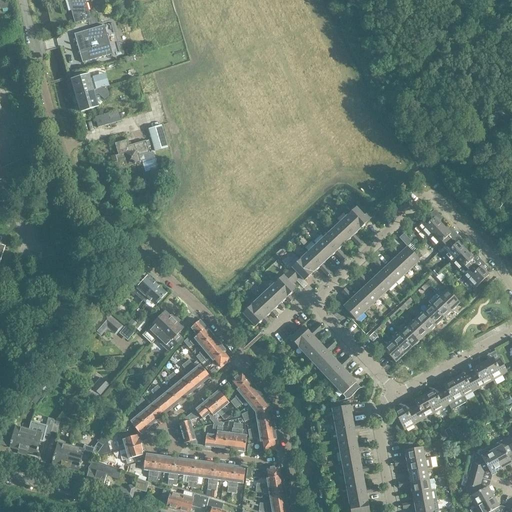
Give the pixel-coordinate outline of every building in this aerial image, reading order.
[(8,0),(0,0),(0,9),(10,7),(8,0)] [(67,0),(66,1),(69,11),(71,10),(75,23),(91,18),(85,0),(67,0)] [(105,26),(74,34),(83,63),(113,54),(105,26)] [(88,75),(71,80),(81,112),(98,107),(95,96),(99,95),(105,100),(109,95),(104,79),(98,77),(96,85),(92,86),(88,75)] [(0,105),(0,181),(2,180),(5,185),(30,174),(23,158),(1,168),(0,165),(0,109),(1,108),(0,105)] [(108,113),(95,117),(98,128),(121,121),(119,116),(110,119),(108,113)] [(161,125),(149,129),(155,151),(168,148),(161,125)] [(128,166),(140,162),(140,161),(142,161),(146,172),(143,173),(146,185),(158,182),(157,177),(160,176),(158,171),(159,168),(157,165),(156,163),(156,159),(154,157),(152,151),(149,152),(146,140),(128,146),(126,140),(115,143),(118,154),(115,155),(117,161),(114,162),(118,174),(130,171),(128,166)] [(364,216),(356,207),(348,215),(360,228),(372,217),(367,213),(364,216)] [(432,220),(425,213),(414,223),(417,227),(420,230),(429,239),(443,225),(435,217),(432,220)] [(348,215),(340,222),(352,236),(354,234),(360,228),(348,215)] [(37,220),(41,247),(55,245),(52,218),(37,220)] [(352,236),(340,222),(332,230),(344,243),(351,237),(355,242),(358,239),(354,234),(352,236)] [(443,225),(429,239),(436,247),(437,246),(441,251),(451,241),(447,237),(451,234),(443,225)] [(336,251),(338,249),(344,243),(332,230),(324,237),(336,251)] [(404,233),(399,238),(408,247),(412,243),(404,233)] [(336,251),(324,237),(316,245),(328,258),(335,252),(339,256),(342,254),(338,249),(336,251)] [(451,241),(441,251),(444,254),(444,255),(451,263),(466,250),(458,242),(455,244),(451,241)] [(320,265),(322,264),(328,258),(316,245),(308,252),(320,265)] [(398,256),(399,255),(412,268),(420,260),(408,247),(401,253),(397,249),(393,252),(398,256)] [(466,250),(451,263),(459,272),(459,271),(463,275),(474,265),(470,261),(473,258),(466,250)] [(320,265),(308,252),(300,260),(312,273),(319,267),(323,271),(326,268),(322,264),(320,265)] [(427,252),(419,259),(420,260),(425,265),(433,258),(427,252)] [(404,275),(412,268),(399,255),(398,256),(391,262),(404,275)] [(300,260),(288,271),(296,281),(301,276),(304,280),(312,273),(300,260)] [(382,271),(383,269),(396,283),(404,275),(391,262),(385,268),(381,263),(378,267),(382,271)] [(474,265),(463,275),(467,279),(466,280),(475,288),(489,275),(481,266),(478,269),(474,265)] [(388,290),(396,283),(383,269),(382,271),(376,277),(388,290)] [(288,271),(275,283),(287,297),(289,295),(296,289),(292,285),(296,281),(288,271)] [(446,278),(441,273),(436,278),(441,283),(443,283),(446,280),(446,278)] [(137,289),(135,291),(140,296),(139,298),(142,301),(157,285),(148,277),(137,289)] [(366,286),(368,284),(380,297),(388,290),(376,277),(369,283),(365,278),(362,281),(366,286)] [(275,283),(267,290),(279,304),(281,302),(285,298),(289,303),(293,300),(289,295),(287,297),(275,283)] [(429,287),(426,283),(421,288),(424,291),(429,287)] [(372,305),(380,297),(368,284),(366,286),(360,292),(372,305)] [(157,285),(142,301),(144,302),(148,299),(155,305),(166,293),(157,285)] [(447,289),(439,297),(451,310),(460,303),(447,289)] [(267,290),(259,298),(271,311),(273,310),(277,305),(282,310),(285,307),(281,302),(279,304),(267,290)] [(350,301),(352,299),(364,312),(372,305),(360,292),(354,297),(349,293),(346,296),(350,301)] [(437,295),(429,302),(431,304),(443,318),(451,310),(439,297),(437,295)] [(259,298),(251,305),(263,318),(265,317),(270,313),(274,317),(277,314),(273,310),(271,311),(259,298)] [(356,320),(364,312),(352,299),(350,301),(344,307),(356,320)] [(119,309),(111,302),(107,308),(114,314),(119,309)] [(431,304),(423,312),(435,325),(443,318),(431,304)] [(263,318),(251,305),(243,313),(255,326),(262,320),(266,324),(269,321),(265,317),(263,318)] [(165,311),(142,335),(152,344),(156,339),(155,339),(177,316),(173,313),(170,316),(165,311)] [(106,312),(91,329),(100,337),(107,329),(114,335),(122,326),(106,312)] [(423,312),(415,319),(427,333),(435,325),(423,312)] [(155,339),(156,339),(169,352),(182,338),(177,334),(182,328),(177,323),(180,320),(177,316),(155,339)] [(415,319),(407,327),(419,340),(427,333),(415,319)] [(134,328),(140,332),(146,324),(140,320),(134,328)] [(184,342),(186,345),(206,328),(200,320),(199,321),(190,328),(195,333),(192,336),(184,342)] [(133,333),(126,326),(119,334),(127,340),(133,333)] [(304,326),(290,339),(298,347),(311,334),(310,333),(304,326)] [(407,327),(399,334),(412,347),(419,340),(407,327)] [(206,328),(186,345),(189,348),(193,345),(193,346),(198,343),(200,346),(213,336),(206,328)] [(311,334),(298,347),(306,355),(319,342),(313,336),(318,332),(314,329),(310,333),(311,334)] [(399,334),(391,341),(404,355),(412,347),(399,334)] [(196,357),(199,360),(219,344),(213,336),(200,346),(203,350),(199,353),(200,354),(196,357)] [(404,355),(391,341),(383,349),(395,362),(404,355)] [(319,342),(306,355),(313,363),(326,350),(325,349),(319,342)] [(219,344),(199,360),(202,364),(206,361),(206,362),(210,358),(213,361),(225,351),(219,344)] [(326,350),(313,363),(320,371),(334,358),(328,352),(332,348),(329,345),(325,349),(326,350)] [(217,366),(209,372),(212,376),(218,371),(230,361),(224,353),(226,352),(225,351),(213,361),(217,366)] [(493,357),(483,363),(492,380),(502,375),(502,374),(507,371),(500,359),(495,361),(493,357)] [(334,358),(320,371),(328,378),(341,366),(339,364),(334,358)] [(189,360),(185,363),(202,384),(210,377),(200,365),(196,368),(193,364),(192,365),(189,360)] [(341,366),(328,378),(335,386),(348,374),(342,368),(347,363),(344,360),(339,364),(341,366)] [(188,375),(184,378),(194,390),(202,384),(185,363),(182,366),(185,370),(188,375)] [(475,372),(470,375),(477,388),(482,385),(483,385),(492,380),(483,363),(473,368),(475,372)] [(173,373),(170,376),(187,396),(194,390),(184,378),(181,381),(177,377),(173,373)] [(241,373),(220,390),(223,393),(231,387),(231,386),(232,385),(236,390),(249,380),(249,379),(247,380),(241,373)] [(348,374),(335,386),(343,394),(344,399),(347,399),(348,398),(349,398),(350,397),(351,396),(352,396),(358,389),(359,389),(359,388),(360,388),(361,388),(348,374)] [(464,374),(454,379),(463,397),(473,391),(473,390),(477,388),(470,375),(466,377),(464,374)] [(172,387),(169,390),(179,403),(187,396),(170,376),(166,379),(170,383),(169,383),(172,387)] [(101,378),(88,392),(99,397),(101,395),(109,386),(101,378)] [(441,391),(448,404),(451,410),(466,402),(463,397),(454,379),(444,385),(446,388),(441,391)] [(230,402),(233,405),(255,387),(249,380),(236,390),(239,394),(235,397),(236,398),(230,402)] [(67,392),(75,397),(80,389),(71,384),(67,392)] [(158,386),(154,388),(171,409),(179,403),(169,390),(165,393),(162,389),(161,390),(158,386)] [(255,387),(233,405),(236,409),(241,404),(242,405),(246,402),(249,405),(261,395),(255,387)] [(157,400),(153,403),(163,415),(171,409),(154,388),(151,391),(154,396),(157,400)] [(219,390),(211,397),(228,418),(231,415),(228,411),(224,407),(229,403),(219,390)] [(434,390),(424,396),(434,413),(444,407),(444,406),(448,404),(441,391),(436,394),(434,390)] [(42,396),(34,391),(28,399),(36,404),(42,396)] [(242,415),(243,418),(271,406),(261,395),(249,405),(253,410),(242,415)] [(417,405),(412,407),(419,420),(423,418),(424,418),(434,413),(424,396),(414,401),(417,405)] [(131,403),(124,397),(119,404),(126,409),(131,403)] [(211,397),(203,403),(213,416),(217,413),(221,417),(224,420),(226,420),(228,418),(211,397)] [(142,398),(139,401),(156,422),(163,415),(153,403),(149,406),(146,402),(142,398)] [(141,413),(138,416),(148,428),(156,422),(139,401),(137,403),(136,405),(139,408),(138,409),(141,413)] [(332,408),(334,419),(352,416),(349,401),(343,402),(343,406),(332,408)] [(203,403),(195,410),(203,419),(208,415),(211,418),(210,419),(214,424),(218,423),(219,423),(213,416),(203,403)] [(271,406),(243,418),(245,422),(256,417),(257,423),(273,420),(271,406)] [(419,420),(412,407),(407,410),(405,407),(395,412),(404,429),(414,424),(414,423),(419,420)] [(193,411),(179,423),(181,433),(193,430),(190,420),(199,418),(193,411)] [(130,430),(134,427),(140,434),(148,428),(138,416),(134,419),(131,415),(127,418),(128,420),(125,423),(130,430)] [(352,416),(334,419),(336,430),(354,427),(354,424),(352,416)] [(54,420),(51,431),(57,433),(59,423),(54,420)] [(248,430),(249,434),(275,430),(273,420),(257,423),(258,428),(253,428),(253,429),(248,430)] [(28,430),(23,451),(37,455),(38,448),(37,448),(41,433),(44,434),(47,426),(31,422),(29,430),(28,430)] [(206,434),(204,446),(215,447),(218,423),(214,424),(213,425),(212,431),(214,431),(213,435),(206,434)] [(218,423),(215,447),(225,449),(227,433),(222,432),(223,427),(222,427),(223,423),(219,423),(218,423)] [(227,433),(225,449),(234,450),(238,424),(234,423),(233,429),(232,429),(231,434),(227,433)] [(354,427),(336,430),(338,441),(356,438),(354,429),(360,428),(360,423),(354,424),(354,427)] [(238,424),(234,450),(245,452),(247,436),(242,435),(243,430),(242,430),(243,424),(238,424)] [(10,441),(9,447),(23,451),(28,430),(15,426),(11,441),(10,441)] [(449,428),(444,431),(447,437),(452,434),(449,428)] [(193,430),(181,433),(184,443),(203,446),(203,438),(196,440),(193,430)] [(275,430),(249,434),(249,439),(254,438),(254,439),(260,438),(260,442),(274,440),(276,440),(275,430)] [(3,432),(0,445),(7,446),(10,433),(3,432)] [(125,445),(125,448),(141,444),(138,434),(128,437),(127,434),(119,436),(120,439),(118,440),(118,441),(119,446),(125,445)] [(356,438),(338,441),(340,452),(358,448),(357,446),(356,438)] [(511,451),(505,439),(490,448),(501,468),(511,462),(507,454),(511,451)] [(259,449),(260,453),(276,450),(274,440),(260,442),(262,449),(259,449)] [(98,453),(100,449),(103,445),(97,442),(93,448),(91,451),(94,453),(96,455),(98,453)] [(71,446),(58,443),(54,458),(53,457),(51,464),(65,468),(71,446)] [(141,444),(125,448),(126,450),(119,451),(120,454),(113,456),(116,464),(123,463),(122,461),(126,460),(127,464),(135,462),(134,457),(143,454),(141,444)] [(358,448),(340,452),(342,462),(360,459),(358,450),(364,449),(363,445),(357,446),(358,448)] [(71,446),(65,468),(79,471),(81,465),(80,464),(81,458),(89,460),(94,453),(91,451),(93,448),(84,446),(84,450),(71,446)] [(405,450),(407,459),(407,462),(425,458),(423,447),(405,450)] [(473,461),(469,474),(482,478),(484,470),(488,468),(491,474),(501,468),(490,448),(480,453),(481,456),(473,461)] [(146,454),(145,455),(143,470),(149,471),(148,476),(149,476),(148,481),(152,482),(156,455),(146,454)] [(156,455),(152,482),(157,483),(157,478),(158,478),(158,472),(164,473),(166,457),(156,455)] [(166,457),(164,473),(169,473),(168,485),(172,485),(176,458),(166,457)] [(407,462),(407,459),(400,460),(401,465),(407,464),(409,472),(426,469),(432,468),(430,457),(425,458),(407,462)] [(176,458),(172,485),(176,486),(177,480),(178,475),(183,475),(185,459),(176,458)] [(185,459),(183,475),(189,476),(188,482),(188,487),(192,488),(195,461),(185,459)] [(360,459),(342,462),(344,473),(362,470),(361,468),(360,459)] [(195,461),(192,488),(196,488),(197,483),(198,477),(203,478),(205,462),(195,461)] [(205,462),(203,478),(208,479),(208,484),(207,490),(206,496),(211,497),(215,463),(205,462)] [(89,468),(84,485),(101,490),(105,475),(117,478),(119,472),(108,468),(92,463),(89,468)] [(215,463),(211,497),(215,498),(216,491),(217,486),(218,480),(223,481),(225,465),(215,463)] [(225,465),(223,481),(229,482),(228,487),(227,493),(231,493),(235,466),(225,465)] [(235,466),(231,493),(236,494),(237,488),(238,483),(243,483),(245,467),(235,466)] [(279,466),(262,468),(263,472),(265,472),(267,478),(282,475),(280,475),(279,466)] [(367,467),(361,468),(362,470),(344,473),(346,484),(364,481),(362,472),(368,471),(367,467)] [(410,480),(411,483),(428,480),(426,469),(409,472),(410,480)] [(482,478),(469,474),(465,487),(476,506),(493,496),(487,486),(482,489),(479,485),(482,478)] [(257,483),(256,488),(263,489),(284,485),(282,475),(267,478),(267,483),(262,484),(257,483)] [(138,478),(135,489),(140,491),(143,481),(138,478)] [(410,480),(404,482),(405,486),(411,485),(413,494),(430,491),(435,490),(436,486),(435,482),(433,479),(428,480),(411,483),(410,480)] [(143,481),(140,491),(146,492),(149,483),(143,481)] [(364,481),(346,484),(348,495),(366,491),(365,489),(364,481)] [(263,489),(256,488),(255,492),(263,493),(264,495),(269,494),(270,498),(286,495),(284,485),(263,489)] [(117,494),(126,497),(128,491),(119,488),(117,494)] [(371,488),(365,489),(366,491),(348,495),(350,506),(367,502),(366,493),(372,492),(371,488)] [(168,490),(166,490),(165,491),(163,490),(161,498),(168,500),(166,507),(178,510),(182,495),(168,491),(168,490)] [(430,491),(413,494),(414,502),(415,505),(432,501),(437,501),(435,490),(430,491)] [(182,495),(178,510),(183,511),(189,511),(192,505),(205,509),(205,510),(206,510),(206,509),(209,499),(209,498),(194,494),(193,498),(182,495)] [(260,503),(259,508),(266,509),(287,505),(286,495),(270,498),(271,503),(265,504),(260,503)] [(493,496),(476,506),(470,509),(471,511),(494,511),(493,510),(499,507),(493,496)] [(209,499),(206,509),(211,510),(210,511),(227,511),(221,510),(223,504),(214,501),(209,499)] [(414,502),(408,503),(409,507),(415,506),(415,511),(434,511),(439,511),(437,501),(432,501),(415,505),(414,502)] [(369,511),(367,502),(350,506),(350,511),(369,511)]
